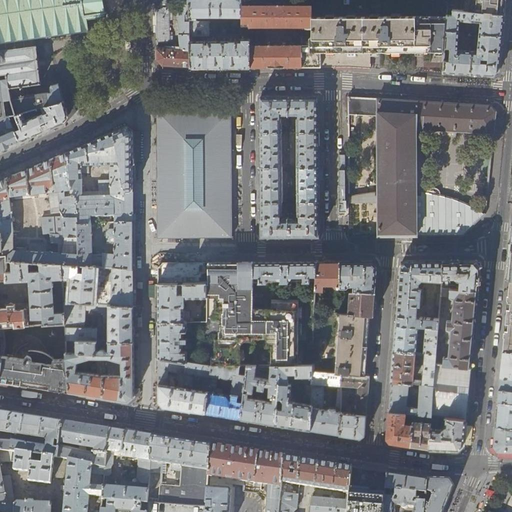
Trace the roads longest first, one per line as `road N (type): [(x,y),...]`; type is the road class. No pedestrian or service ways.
road 1 (tertiary): [(0,396),(373,454)]
road 2 (residential): [(477,464),(511,104)]
road 3 (residential): [(246,81),(245,250),(334,250)]
road 4 (residential): [(389,249),(373,454)]
road 5 (residential): [(511,90),(333,81)]
road 6 (residential): [(333,81),(334,250)]
